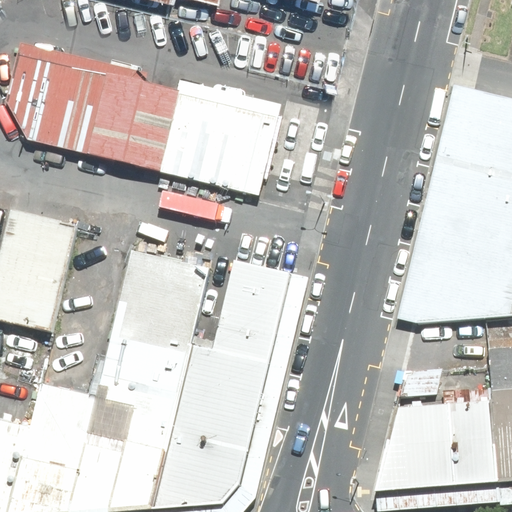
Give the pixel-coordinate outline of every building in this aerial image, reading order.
[(283,110),(28,49),(11,111),(32,145),(261,199),(283,110)] [(511,317),(511,313),(511,102),(459,89),(401,321),(419,326),(511,317)] [(0,318),(55,333),(81,230),(15,213),(0,271),(0,318)] [(77,511),(159,511),(196,343),(212,269),(135,252),(102,398),(77,511)] [(215,347),(274,362),(296,277),(237,262),(215,347)] [(196,343),(159,511),(182,511),(225,509),(245,489),(274,362),(215,347),(196,343)] [(16,511),(77,511),(102,398),(44,385),(33,431),(16,511)] [(500,481),(511,480),(511,390),(494,391),(495,403),(500,481)] [(377,490),(500,481),(495,403),(397,406),(377,490)] [(16,511),(33,431),(0,422),(0,511),(16,511)]
